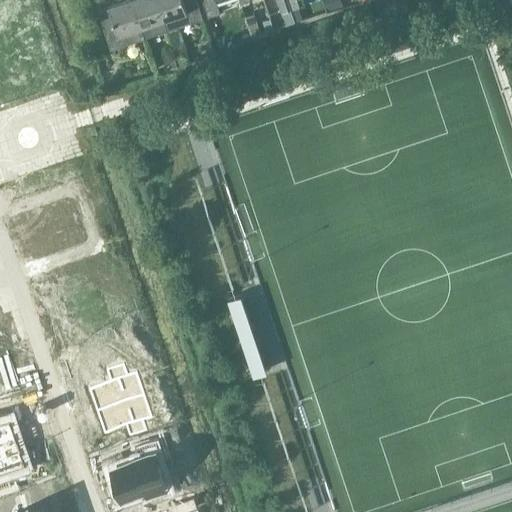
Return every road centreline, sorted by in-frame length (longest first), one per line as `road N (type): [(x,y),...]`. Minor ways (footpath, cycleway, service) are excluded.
road 1 (residential): [(99,511),(14,274)]
road 2 (residential): [(14,274),(95,246),(76,188),(0,215)]
